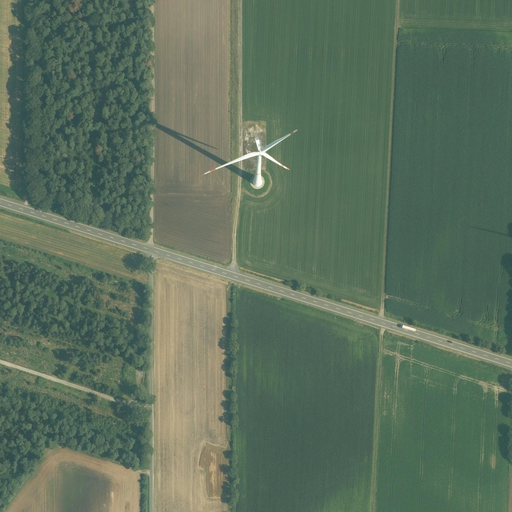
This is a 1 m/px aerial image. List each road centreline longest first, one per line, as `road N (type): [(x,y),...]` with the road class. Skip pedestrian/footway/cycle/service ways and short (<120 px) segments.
road 1 (secondary): [(150,250),(511,364)]
road 2 (track): [(382,323),(397,0)]
road 3 (track): [(230,275),(240,0)]
road 4 (unclassified): [(151,511),(150,250)]
road 5 (track): [(150,250),(150,0)]
road 6 (track): [(24,210),(26,0)]
road 7 (secondary): [(0,202),(150,250)]
